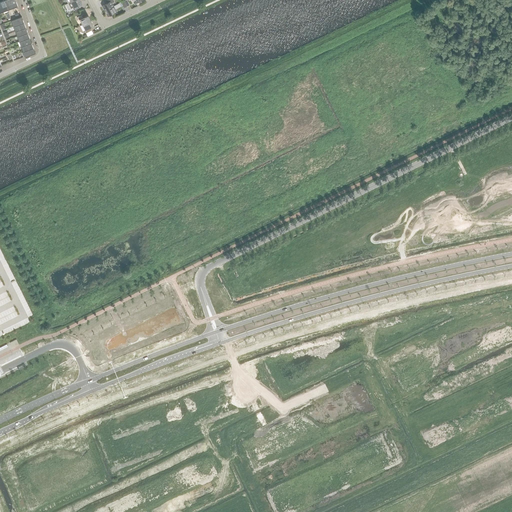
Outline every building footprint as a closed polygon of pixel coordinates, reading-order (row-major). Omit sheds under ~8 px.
[(9,0),(4,0),(8,10),(12,8),(9,0)] [(71,9),(72,8),(74,10),(79,7),(78,5),(82,3),(80,0),(73,0),(71,2),(68,3),(71,9)] [(102,6),(105,11),(113,6),(112,3),(114,2),(113,0),(106,0),(108,3),(102,6)] [(116,11),(113,6),(105,11),(107,16),(116,11)] [(80,19),(82,25),(91,20),(88,15),(84,17),(83,14),(77,17),(79,20),(80,19)] [(13,26),(23,22),(22,17),(11,21),(13,26)] [(91,20),(82,25),(85,30),(84,30),(86,33),(91,30),(90,27),(93,26),(91,20)] [(25,27),(23,22),(13,26),(15,31),(25,27)] [(17,36),(27,32),(25,27),(15,31),(17,36)] [(29,37),(27,32),(17,36),(19,41),(29,37)] [(31,42),(29,37),(19,41),(21,46),(31,42)] [(33,47),(31,42),(21,46),(23,51),(33,47)] [(33,47),(23,51),(25,57),(35,53),(33,47)]
